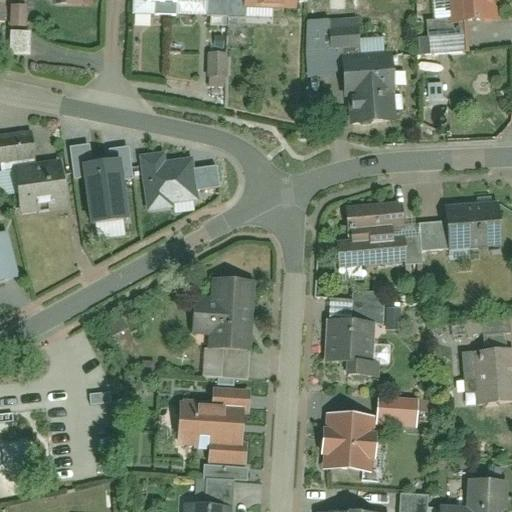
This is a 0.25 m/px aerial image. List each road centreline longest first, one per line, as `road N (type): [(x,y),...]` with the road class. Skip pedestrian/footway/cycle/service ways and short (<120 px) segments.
road 1 (residential): [(279,206),(0,362)]
road 2 (residential): [(279,206),(294,242),(280,511)]
road 3 (residential): [(511,160),(383,166),(333,177),(279,206)]
road 4 (residential): [(115,111),(222,142),(279,206)]
